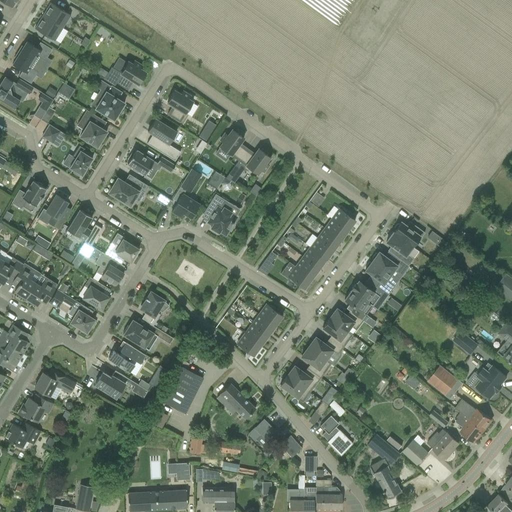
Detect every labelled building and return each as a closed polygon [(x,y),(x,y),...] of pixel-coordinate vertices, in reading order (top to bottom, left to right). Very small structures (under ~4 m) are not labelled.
[(50,3),(43,16),(63,28),(70,15),(50,3)] [(43,16),(35,28),(55,40),(63,28),(43,16)] [(18,52),(34,62),(37,56),(44,61),(52,49),(40,42),(37,47),(27,41),(23,47),(22,46),(18,52)] [(19,76),(31,83),(38,72),(30,67),(34,62),(18,52),(14,58),(16,59),(12,64),(22,70),(19,76)] [(69,60),(65,65),(71,68),(74,63),(69,60)] [(113,85),(115,82),(128,90),(131,83),(132,81),(138,85),(145,73),(139,69),(141,66),(134,61),(132,65),(128,62),(120,74),(111,68),(108,72),(105,78),(104,79),(113,85)] [(98,66),(95,72),(101,76),(105,78),(108,72),(104,70),(98,66)] [(0,99),(14,108),(25,92),(29,94),(33,87),(19,78),(16,84),(5,77),(0,84),(0,99)] [(121,93),(101,80),(96,87),(105,93),(101,99),(97,96),(91,106),(114,120),(117,114),(119,116),(123,110),(120,109),(124,103),(117,99),(121,93)] [(58,92),(68,98),(75,88),(65,82),(58,92)] [(49,87),(45,93),(52,98),(56,91),(49,87)] [(167,114),(179,122),(192,102),(188,99),(190,96),(182,92),(181,95),(175,91),(174,91),(167,102),(167,103),(168,103),(173,106),(172,108),(171,108),(167,114)] [(39,106),(46,111),(53,99),(42,93),(37,100),(42,102),(39,106)] [(79,136),(97,147),(106,132),(101,129),(105,122),(87,110),(77,126),(83,130),(79,136)] [(47,122),(50,118),(44,114),(42,119),(47,122)] [(146,144),(174,161),(180,152),(169,145),(177,132),(155,118),(147,131),(152,134),(146,144)] [(42,136),(52,143),(59,131),(49,124),(42,136)] [(220,147),(238,160),(247,148),(241,144),(241,145),(239,144),(243,138),(243,137),(232,130),(233,130),(232,129),(232,130),(231,130),(232,130),(228,136),(225,133),(220,140),(223,143),(220,147)] [(204,132),(201,138),(206,141),(210,135),(204,132)] [(84,149),(79,145),(72,157),(69,155),(63,164),(74,171),(73,172),(79,176),(80,174),(82,175),(92,158),(82,152),(84,149)] [(238,160),(257,174),(260,170),(263,172),(268,165),(265,163),(269,157),(270,157),(269,156),(259,149),(259,148),(258,149),(254,155),(252,153),(253,153),(247,148),(238,160)] [(139,171),(145,175),(150,167),(158,170),(161,166),(171,172),(175,165),(161,156),(157,163),(153,161),(154,161),(136,150),(133,154),(132,153),(128,159),(129,160),(127,164),(133,167),(132,169),(138,173),(139,171)] [(1,166),(15,175),(19,169),(0,157),(0,167),(1,166)] [(191,169),(180,186),(185,190),(190,193),(201,175),(191,169)] [(212,175),(207,183),(216,189),(220,184),(224,177),(214,171),(212,175)] [(231,171),(226,178),(231,181),(233,183),(238,176),(231,171)] [(109,192),(129,205),(135,197),(137,198),(142,191),(144,192),(148,186),(129,174),(125,180),(125,181),(124,183),(118,179),(109,192)] [(224,177),(220,184),(222,185),(223,189),(225,190),(229,189),(230,187),(229,183),(231,181),(226,178),(224,177)] [(19,190),(11,203),(21,209),(23,207),(26,201),(35,206),(40,199),(41,200),(44,194),(43,194),(46,189),(43,187),(42,185),(38,182),(37,183),(33,181),(30,186),(29,185),(26,191),(27,191),(26,194),(19,190)] [(250,192),(256,196),(260,190),(255,185),(250,192)] [(310,201),(313,203),(319,194),(316,192),(310,201)] [(177,203),(171,212),(180,217),(183,213),(191,218),(195,212),(196,212),(199,207),(198,207),(200,204),(183,194),(177,202),(177,203)] [(43,209),(37,218),(47,224),(48,222),(58,228),(70,209),(65,206),(67,202),(56,195),(46,211),(43,209)] [(216,196),(203,216),(203,217),(204,216),(214,222),(211,228),(212,229),(211,230),(216,233),(217,232),(218,233),(219,231),(225,235),(229,228),(231,229),(236,221),(238,217),(236,216),(224,209),(228,203),(224,201),(216,196)] [(165,197),(161,204),(167,207),(171,201),(165,197)] [(331,219),(347,231),(348,230),(354,221),(355,221),(355,220),(346,214),(347,213),(341,208),(340,210),(339,209),(331,219)] [(70,237),(80,243),(82,239),(85,241),(91,231),(86,227),(92,217),(79,209),(67,230),(72,233),(70,237)] [(324,228),(340,240),(341,240),(340,240),(347,231),(331,219),(324,228)] [(425,233),(409,221),(406,226),(401,222),(399,224),(396,224),(394,228),(394,230),(393,232),(413,246),(418,240),(419,241),(425,233)] [(84,242),(91,246),(102,229),(95,224),(91,231),(85,241),(84,242)] [(317,238),(333,250),(333,249),(340,240),(324,228),(317,238)] [(413,259),(407,255),(407,254),(413,246),(393,232),(386,242),(391,246),(387,251),(396,257),(408,265),(413,259)] [(310,247),(326,259),(333,250),(317,238),(310,247)] [(441,238),(436,245),(442,249),(447,243),(441,238)] [(101,252),(121,264),(118,262),(122,257),(130,262),(134,257),(135,258),(139,252),(137,251),(138,249),(123,239),(119,245),(115,243),(114,246),(112,245),(109,246),(104,253),(101,252)] [(44,240),(40,246),(46,249),(48,246),(50,243),(44,240)] [(26,247),(32,250),(35,244),(30,241),(26,247)] [(102,278),(114,285),(116,284),(117,284),(120,283),(122,279),(121,277),(124,273),(111,265),(114,260),(120,264),(121,264),(101,252),(94,248),(91,246),(84,242),(78,252),(88,259),(90,254),(97,258),(95,263),(105,269),(102,275),(102,278)] [(36,244),(32,250),(38,253),(42,247),(36,244)] [(303,257),(319,269),(319,268),(325,259),(326,260),(326,259),(326,260),(326,259),(310,247),(303,257)] [(277,256),(271,251),(265,259),(271,264),(277,256)] [(393,269),(402,275),(408,265),(396,257),(392,262),(379,252),(377,254),(375,253),(372,258),(373,259),(372,261),(389,274),(393,269)] [(67,253),(63,259),(69,263),(73,257),(67,253)] [(2,260),(0,263),(0,282),(2,284),(9,273),(15,277),(21,267),(23,264),(12,257),(8,264),(3,261),(2,260)] [(295,267),(312,279),(312,278),(318,269),(319,269),(303,257),(295,267)] [(389,274),(372,261),(371,262),(369,262),(365,267),(366,268),(365,270),(379,281),(376,286),(387,294),(398,280),(389,274)] [(295,267),(289,262),(280,273),(294,284),(295,282),(304,288),(305,288),(304,288),(311,279),(312,279),(295,267)] [(62,270),(58,276),(62,279),(71,266),(65,263),(64,266),(62,270)] [(15,277),(13,280),(19,284),(17,286),(14,291),(18,294),(18,296),(23,298),(24,298),(25,298),(34,284),(38,278),(21,267),(15,277)] [(497,286),(511,298),(511,278),(506,274),(497,286)] [(82,298),(101,309),(109,297),(102,293),(106,287),(89,277),(84,286),(88,288),(82,298)] [(34,284),(25,298),(27,299),(27,301),(31,303),(32,303),(37,305),(41,298),(47,301),(57,285),(49,280),(47,283),(44,282),(40,287),(34,284)] [(350,291),(371,307),(376,299),(381,302),(387,294),(376,286),(372,291),(358,281),(356,283),(350,290),(351,290),(350,291)] [(62,283),(58,289),(64,293),(68,287),(62,283)] [(57,289),(49,303),(54,306),(59,299),(62,300),(78,310),(70,323),(76,326),(75,327),(80,330),(81,329),(86,333),(90,327),(92,328),(96,322),(94,321),(95,320),(90,316),(93,311),(75,300),(65,294),(63,293),(57,289)] [(150,291),(141,306),(147,310),(145,312),(141,318),(148,322),(153,326),(160,314),(157,313),(159,310),(162,312),(168,306),(164,301),(165,300),(150,291)] [(352,313),(361,319),(364,314),(365,314),(371,307),(350,291),(346,297),(350,300),(348,302),(350,303),(346,308),(352,313)] [(259,314),(275,326),(281,317),(282,317),(282,316),(274,310),(275,308),(269,304),(268,305),(266,304),(259,314)] [(502,306),(497,313),(505,320),(510,313),(502,306)] [(329,318),(346,331),(347,330),(350,326),(355,329),(362,320),(361,319),(352,313),(349,318),(337,309),(336,309),(330,318),(329,318)] [(252,324),(268,336),(268,335),(274,326),(275,327),(275,326),(259,314),(252,324)] [(331,341),(341,349),(352,334),(347,330),(346,331),(329,318),(323,327),(322,328),(323,328),(335,337),(331,341)] [(127,325),(123,333),(124,333),(123,334),(132,340),(145,348),(149,340),(153,343),(157,336),(169,344),(173,338),(153,326),(148,322),(145,328),(132,320),(129,326),(127,325)] [(506,341),(498,351),(505,356),(508,359),(511,362),(511,324),(508,321),(507,322),(503,327),(501,329),(502,337),(506,341)] [(244,334),(261,345),(267,336),(268,336),(252,324),(244,334)] [(3,331),(0,335),(0,340),(22,354),(29,343),(24,340),(21,338),(25,332),(13,325),(8,334),(4,331),(3,331)] [(453,340),(471,354),(478,345),(460,330),(453,340)] [(245,349),(253,355),(254,355),(253,355),(260,346),(261,345),(244,334),(237,343),(239,344),(237,346),(243,350),(245,349)] [(308,347),(325,359),(326,359),(332,350),(337,354),(341,349),(331,341),(328,346),(315,337),(314,338),(315,338),(308,347),(308,346),(308,347)] [(0,364),(4,366),(6,368),(10,362),(15,365),(22,354),(0,340),(0,364)] [(108,359),(129,372),(134,364),(134,363),(135,360),(140,363),(145,355),(125,342),(120,351),(121,351),(119,354),(113,351),(108,359)] [(310,370),(320,377),(331,363),(326,359),(325,359),(308,347),(301,356),(301,357),(302,357),(313,365),(310,370)] [(358,354),(355,359),(359,362),(363,358),(358,354)] [(482,391),(490,397),(491,397),(490,396),(494,391),(497,393),(503,385),(501,384),(506,377),(498,370),(488,363),(471,386),(481,393),(482,391)] [(450,398),(462,382),(440,364),(436,369),(433,367),(425,377),(450,398)] [(287,375),(309,392),(320,377),(310,370),(306,375),(295,366),(294,366),(293,366),(294,366),(287,375)] [(163,402),(185,413),(203,377),(181,367),(163,402)] [(347,367),(343,372),(349,375),(352,370),(347,367)] [(42,372),(34,388),(49,396),(55,385),(61,388),(70,393),(76,382),(71,379),(67,377),(51,368),(48,375),(42,372)] [(131,390),(143,398),(148,391),(115,370),(110,377),(102,372),(95,384),(104,390),(116,397),(126,381),(134,386),(131,390)] [(400,372),(396,377),(401,380),(404,376),(400,372)] [(411,374),(406,381),(415,388),(420,381),(411,374)] [(281,385),(302,401),(309,392),(287,375),(287,376),(280,384),(280,385),(280,386),(281,385)] [(229,403),(245,419),(255,409),(230,383),(220,394),(216,398),(225,406),(229,403)] [(331,386),(329,390),(335,395),(338,391),(331,386)] [(28,417),(37,421),(43,410),(47,412),(52,403),(36,394),(33,400),(29,398),(27,401),(28,401),(26,405),(23,403),(18,413),(27,418),(28,417)] [(461,413),(484,429),(492,419),(483,413),(478,409),(477,411),(461,400),(455,409),(461,413)] [(314,411),(320,415),(327,405),(322,401),(314,411)] [(141,416),(146,408),(139,404),(134,412),(141,416)] [(361,406),(356,412),(361,415),(366,409),(361,406)] [(430,415),(444,427),(449,422),(434,410),(430,415)] [(153,423),(161,427),(167,415),(159,411),(153,423)] [(466,436),(474,442),(484,429),(461,413),(455,420),(465,427),(461,432),(466,436)] [(261,414),(252,423),(270,441),(279,433),(261,414)] [(327,443),(328,442),(333,446),(332,447),(340,456),(352,443),(335,426),(338,424),(330,416),(319,426),(325,432),(321,435),(327,441),(327,442),(327,443)] [(4,438),(22,448),(26,440),(33,444),(40,431),(25,422),(21,428),(12,423),(4,438)] [(435,434),(427,443),(434,449),(436,452),(444,459),(458,443),(451,436),(448,433),(448,434),(443,429),(439,433),(437,436),(435,434)] [(280,444),(292,457),(302,448),(290,435),(280,444)] [(376,435),(367,445),(384,459),(392,465),(394,462),(400,455),(383,441),(376,435)] [(45,445),(52,449),(57,441),(49,437),(45,445)] [(387,440),(398,448),(401,445),(389,437),(387,440)] [(189,453),(200,455),(201,453),(203,453),(204,445),(202,445),(202,439),(192,438),(189,453)] [(403,451),(417,464),(428,453),(423,448),(414,439),(403,451)] [(218,441),(216,454),(228,455),(228,453),(235,454),(235,455),(239,456),(241,444),(218,441)] [(267,449),(263,453),(267,457),(271,453),(267,449)] [(305,471),(313,471),(313,457),(305,457),(305,471)] [(384,459),(370,467),(384,491),(386,490),(389,497),(390,496),(391,498),(396,496),(395,494),(401,490),(397,481),(390,470),(388,466),(384,459)] [(177,473),(177,479),(189,479),(188,462),(169,464),(169,474),(177,473)] [(224,464),(223,471),(238,474),(239,467),(224,464)] [(218,479),(218,472),(203,469),(202,469),(202,479),(218,479)] [(259,470),(256,477),(264,479),(266,472),(259,470)] [(26,496),(29,482),(24,480),(22,486),(17,485),(15,493),(26,496)] [(89,511),(93,487),(80,484),(79,492),(75,509),(89,511)] [(202,487),(202,503),(213,503),(213,508),(213,511),(233,511),(234,508),(234,499),(234,487),(227,487),(202,487)] [(315,500),(315,509),(341,508),(341,498),(341,494),(340,494),(340,490),(336,487),(315,487),(315,490),(315,500)] [(127,493),(128,511),(187,508),(186,490),(137,492),(127,493)] [(288,511),(302,511),(302,500),(303,500),(303,490),(298,490),(298,500),(289,500),(288,511)] [(313,500),(315,500),(315,490),(304,490),(303,490),(303,500),(302,500),(302,511),(313,511),(313,508),(313,500)] [(491,498),(487,502),(489,504),(488,505),(495,511),(511,511),(511,508),(507,504),(508,503),(506,501),(499,494),(493,500),(491,498)] [(92,501),(90,510),(95,511),(99,502),(92,501)]
